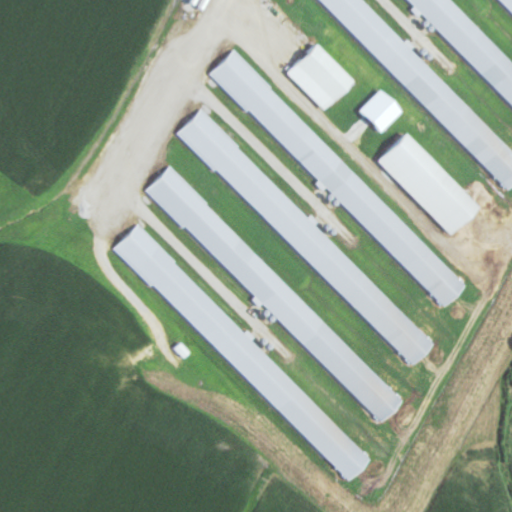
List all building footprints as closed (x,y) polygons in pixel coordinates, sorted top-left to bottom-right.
[(511,186),(511,152),(361,0),(317,0),(507,192),(511,186)] [(511,63),(449,0),(405,0),(511,108),(511,63)] [(511,0),(497,0),(511,14),(511,0)] [(284,72),(322,112),(352,84),(313,44),(284,72)] [(465,286),(232,51),(210,72),(443,308),(465,286)] [(433,345),(314,226),(316,225),(199,110),(177,132),(412,367),(433,345)] [(374,160),(446,235),(474,209),(401,133),(374,160)] [(168,167),(146,189),(380,424),(402,403),(168,167)] [(370,459),(136,225),(114,248),(348,482),(370,459)]
